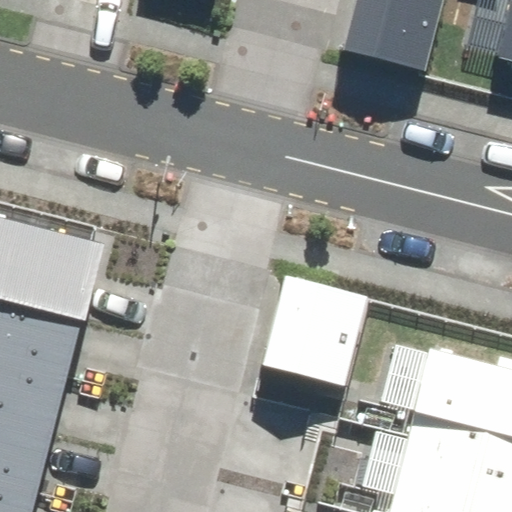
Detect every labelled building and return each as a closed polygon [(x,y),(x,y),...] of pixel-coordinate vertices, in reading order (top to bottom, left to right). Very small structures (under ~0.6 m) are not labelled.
[(356,0),(346,37),(419,58),(436,0),(356,0)] [(511,0),(510,0),(497,54),(511,57),(511,0)] [(0,209),(0,273),(85,295),(100,235),(0,209)] [(286,272),(264,351),(344,373),(366,294),(286,272)] [(0,273),(0,338),(70,356),(85,295),(0,273)] [(0,338),(0,402),(54,416),(70,356),(0,338)] [(511,362),(434,342),(418,404),(511,428),(511,362)] [(0,402),(0,466),(39,476),(54,416),(0,402)] [(511,511),(511,428),(418,404),(392,500),(440,511),(511,511)] [(0,466),(0,511),(30,511),(39,476),(0,466)] [(440,511),(392,500),(389,511),(440,511)]
